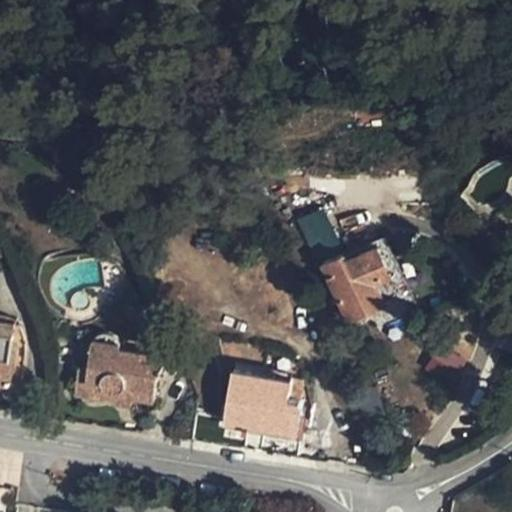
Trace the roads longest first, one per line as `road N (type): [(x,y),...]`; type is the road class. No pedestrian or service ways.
road 1 (residential): [(0,426),(320,482),(385,511)]
road 2 (residential): [(400,511),(414,493),(469,469),(511,436)]
